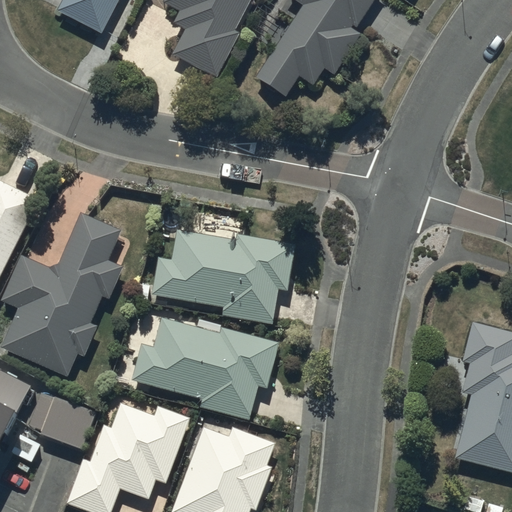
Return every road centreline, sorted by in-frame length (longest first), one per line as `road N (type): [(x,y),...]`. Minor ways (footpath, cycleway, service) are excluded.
road 1 (residential): [(0,71),(63,112),(398,187)]
road 2 (residential): [(398,187),(362,351),(346,511)]
road 3 (residential): [(499,0),(443,83),(398,187)]
